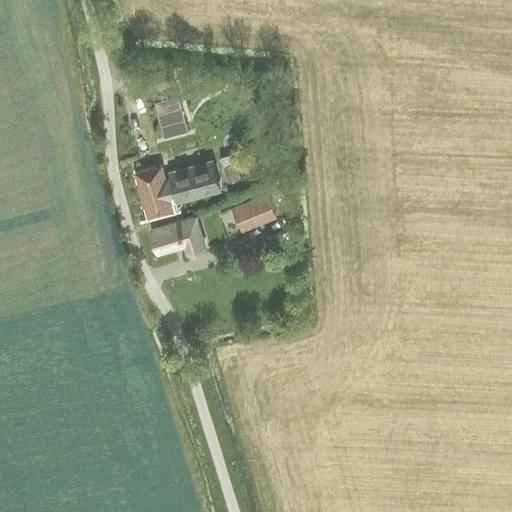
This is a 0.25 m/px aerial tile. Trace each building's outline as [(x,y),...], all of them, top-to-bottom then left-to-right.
[(148,93),(174,85),(169,68),(143,76),(148,93)] [(189,130),(179,95),(156,101),(165,137),(189,130)] [(162,163),(135,171),(148,220),(176,212),(173,201),(180,199),(180,200),(211,192),(218,190),(210,161),(172,171),(173,173),(166,175),(162,163)] [(241,178),(236,162),(224,165),(229,181),(241,178)] [(243,231),(278,218),(268,193),(233,207),(243,231)] [(206,247),(196,217),(152,230),(158,252),(186,244),(188,252),(206,247)]
